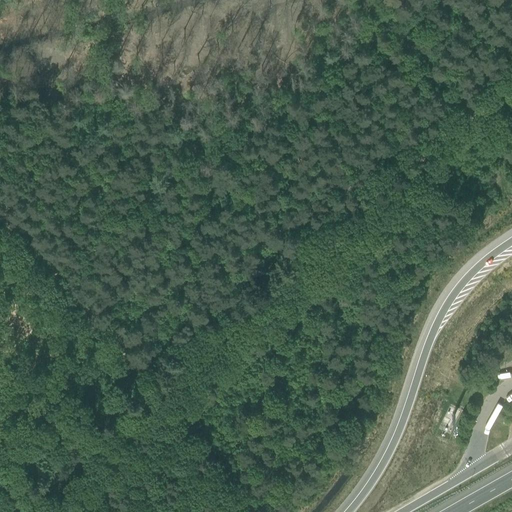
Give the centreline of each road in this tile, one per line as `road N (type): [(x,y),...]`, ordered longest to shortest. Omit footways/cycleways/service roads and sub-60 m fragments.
road 1 (track): [(17,511),(511,85)]
road 2 (motorway): [(511,240),(473,270),(443,308),(388,443),(346,511)]
road 3 (track): [(0,206),(127,355)]
road 4 (track): [(471,120),(379,15)]
